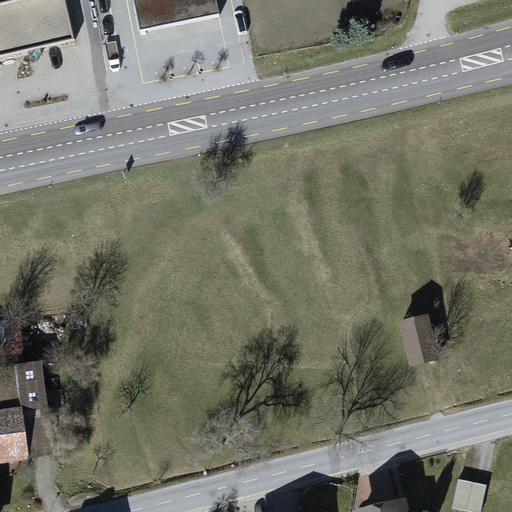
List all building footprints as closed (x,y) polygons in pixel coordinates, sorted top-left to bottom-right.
[(0,0),(0,62),(80,44),(69,0),(0,0)] [(217,0),(131,0),(138,33),(221,17),(217,0)] [(428,312),(395,319),(406,367),(439,359),(428,312)] [(48,318),(0,322),(0,355),(51,351),(48,318)] [(25,404),(0,407),(0,457),(32,461),(24,412),(55,407),(47,352),(18,357),(25,404)] [(484,478),(456,472),(449,500),(478,506),(484,478)] [(410,511),(404,494),(350,511),(410,511)]
